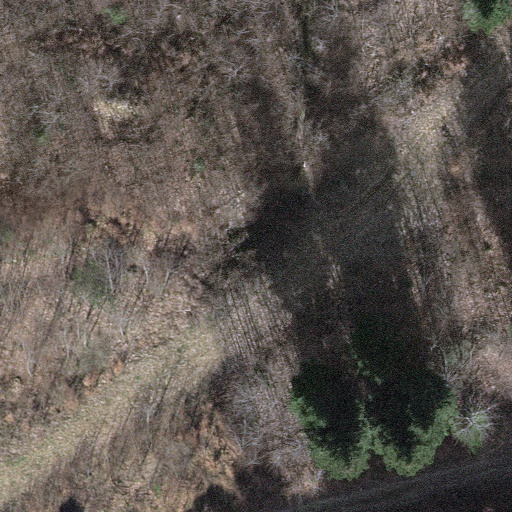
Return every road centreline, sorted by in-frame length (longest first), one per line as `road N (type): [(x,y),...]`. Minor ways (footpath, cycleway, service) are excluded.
road 1 (track): [(511,56),(294,268),(0,478)]
road 2 (track): [(264,511),(511,439)]
